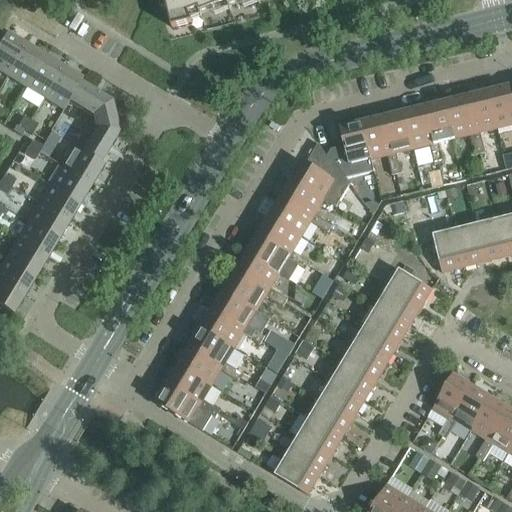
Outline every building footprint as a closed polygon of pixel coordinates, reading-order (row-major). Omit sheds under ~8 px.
[(165,0),(172,29),(193,24),(189,15),(199,11),(200,15),(228,4),(229,8),(249,0),(257,0),(258,1),(260,0),(165,0)] [(7,35),(0,47),(0,73),(8,78),(26,47),(7,35)] [(26,89),(45,58),(26,47),(8,78),(26,89)] [(45,58),(26,89),(45,100),(63,69),(45,58)] [(64,112),(68,104),(80,84),(82,81),(63,69),(45,100),(64,112)] [(81,154),(73,149),(61,168),(92,187),(104,168),(100,166),(119,135),(112,103),(80,84),(68,104),(100,123),(81,154)] [(511,127),(511,95),(510,88),(488,93),(497,131),(511,127)] [(497,131),(488,93),(467,99),(476,136),(472,137),(474,147),(483,144),(481,135),(497,131)] [(476,136),(467,99),(446,104),(455,141),(472,137),(476,136)] [(455,141),(446,104),(425,109),(434,146),(430,147),(432,157),(441,155),(439,145),(455,141)] [(434,146),(425,109),(404,114),(414,151),(430,147),(434,146)] [(414,151),(404,114),(383,119),(392,156),(388,158),(390,167),(399,165),(397,155),(414,151)] [(25,117),(18,127),(25,132),(32,121),(25,117)] [(392,156),(383,119),(363,124),(372,162),(388,158),(392,156)] [(33,136),(39,126),(32,121),(25,132),(33,136)] [(345,147),(332,150),(327,159),(334,163),(337,158),(347,156),(350,167),(372,162),(363,124),(341,130),(345,147)] [(51,133),(46,141),(53,146),(56,148),(61,139),(58,137),(51,133)] [(33,140),(28,148),(39,155),(44,147),(33,140)] [(477,156),(486,154),(483,144),(474,147),(477,156)] [(39,155),(28,148),(23,145),(19,152),(35,162),(39,155)] [(435,167),(444,165),(441,155),(432,157),(435,167)] [(319,172),(303,163),(292,182),(324,202),(336,182),(326,176),(334,163),(327,159),(319,172)] [(393,177),(402,175),(399,165),(390,167),(393,177)] [(50,187),(81,205),(92,187),(61,168),(50,187)] [(16,182),(5,176),(1,182),(12,189),(16,182)] [(0,184),(0,191),(7,196),(12,189),(1,182),(0,184)] [(324,202),(292,182),(281,200),(313,220),(311,224),(319,229),(324,221),(316,216),(324,202)] [(504,184),(496,187),(499,198),(507,195),(504,184)] [(39,205),(70,224),(81,205),(50,187),(39,205)] [(456,189),(445,192),(448,201),(458,198),(456,189)] [(313,220),(281,200),(269,219),(302,239),(311,224),(313,220)] [(374,202),(366,205),(374,216),(380,206),(374,202)] [(405,212),(403,203),(388,206),(385,211),(386,216),(405,212)] [(28,224),(59,242),(70,224),(39,205),(28,224)] [(511,218),(497,222),(507,259),(511,257),(511,218)] [(302,239),(269,219),(258,237),(291,257),(289,261),(297,266),(302,258),(294,253),(302,239)] [(328,235),(333,227),(324,221),(319,229),(328,235)] [(378,222),(372,233),(378,237),(384,226),(378,222)] [(507,259),(497,222),(477,227),(486,264),(507,259)] [(59,242),(28,224),(17,242),(47,261),(59,242)] [(486,264),(477,227),(456,232),(465,269),(486,264)] [(434,237),(443,275),(465,269),(456,232),(434,237)] [(291,257),(258,237),(247,256),(280,276),(290,282),(299,267),(297,266),(289,261),(291,257)] [(375,244),(368,239),(362,250),(369,254),(375,244)] [(47,261),(17,242),(5,261),(36,279),(47,261)] [(280,276),(247,256),(236,274),(269,294),(266,298),(275,303),(280,295),(271,290),(280,276)] [(306,272),(311,264),(302,258),(297,266),(299,267),(306,272)] [(335,260),(329,270),(337,274),(343,264),(335,260)] [(36,279),(5,261),(0,269),(0,282),(25,298),(36,279)] [(344,281),(353,287),(361,275),(351,269),(344,281)] [(432,291),(400,272),(388,291),(421,311),(432,291)] [(269,294),(236,274),(225,293),(258,313),(266,298),(269,294)] [(0,308),(13,317),(25,298),(0,282),(0,308)] [(342,288),(336,298),(344,303),(350,294),(342,288)] [(377,310),(409,329),(421,311),(388,291),(377,310)] [(258,313),(225,293),(213,312),(246,332),(244,336),(252,341),(257,333),(248,328),(258,313)] [(284,309),(288,301),(280,295),(275,303),(284,309)] [(336,309),(328,305),(321,316),(329,321),(336,309)] [(366,328),(398,348),(409,329),(377,310),(366,328)] [(246,332),(213,312),(202,330),(235,350),(244,336),(246,332)] [(354,347),(387,366),(398,348),(366,328),(354,347)] [(235,350),(202,330),(191,349),(224,369),(221,373),(230,378),(234,370),(226,365),(235,350)] [(261,346),(266,338),(257,333),(252,341),(261,346)] [(278,351),(289,358),(295,348),(284,341),(278,351)] [(314,348),(305,343),(298,354),(307,359),(314,348)] [(343,365),(376,385),(387,366),(354,347),(343,365)] [(224,369),(191,349),(180,367),(212,387),(221,373),(224,369)] [(376,385),(343,365),(332,384),(365,403),(376,385)] [(212,387),(180,367),(168,386),(201,406),(199,410),(207,415),(212,407),(204,402),(212,387)] [(238,383),(243,375),(234,370),(230,378),(238,383)] [(454,377),(430,417),(445,426),(449,419),(453,421),(473,389),(454,377)] [(283,380),(279,387),(288,393),(293,386),(283,380)] [(256,389),(267,395),(272,387),(261,381),(256,389)] [(365,403),(332,384),(321,402),(354,422),(365,403)] [(190,425),(199,410),(201,406),(168,386),(157,405),(190,425)] [(473,389),(453,421),(449,419),(445,426),(444,427),(452,432),(457,424),(472,433),(492,400),(473,389)] [(272,398),(265,409),(276,416),(282,404),(272,398)] [(472,433),(486,441),(491,444),(510,411),(492,400),(472,433)] [(354,422),(321,402),(310,421),(342,440),(354,422)] [(511,412),(510,411),(491,444),(486,441),(481,450),(489,455),(494,446),(509,455),(511,450),(511,412)] [(261,442),(270,428),(258,420),(250,435),(261,442)] [(342,440),(310,421),(299,439),(331,459),(342,440)] [(439,436),(447,441),(452,432),(444,427),(439,436)] [(331,459),(299,439),(287,458),(320,477),(331,459)] [(425,442),(421,449),(432,456),(440,444),(433,440),(425,442)] [(242,448),(239,454),(251,461),(254,456),(242,448)] [(476,458),(484,463),(489,455),(481,450),(476,458)] [(417,453),(409,466),(422,474),(430,461),(417,453)] [(276,477),(308,497),(320,477),(287,458),(276,477)] [(434,481),(442,469),(430,461),(422,474),(434,481)] [(447,484),(461,493),(467,484),(452,475),(447,484)] [(392,480),(372,511),(398,511),(411,492),(392,480)] [(461,493),(459,496),(472,504),(480,492),(467,484),(461,493)] [(424,511),(430,503),(411,492),(398,511),(424,511)] [(493,500),(488,508),(494,511),(499,511),(503,506),(493,500)] [(444,511),(430,503),(424,511),(444,511)]
